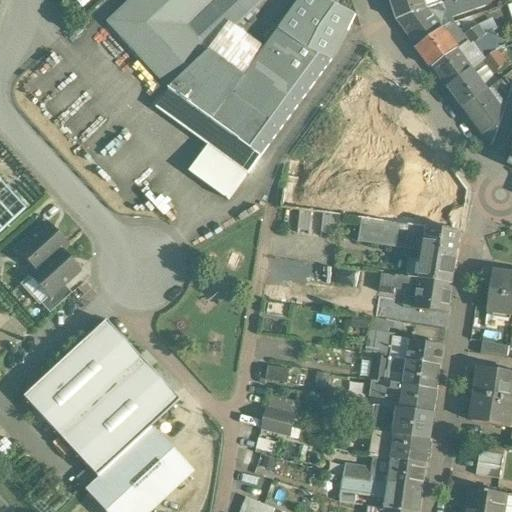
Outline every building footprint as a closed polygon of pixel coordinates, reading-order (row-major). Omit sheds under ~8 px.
[(245,77),(209,51),(186,27),(161,0),(132,0),(108,23),(169,89),(191,104),(222,127),(240,140),(240,141),(261,156),(293,112),(245,77)] [(161,0),(186,27),(214,0),(161,0)] [(218,0),(188,28),(209,51),(236,26),(264,0),(218,0)] [(300,0),(266,48),(245,77),(293,112),(332,60),(303,46),(325,0),(324,0),(300,0)] [(356,15),(325,0),(303,46),(332,60),(346,30),(348,31),(356,15)] [(390,0),(397,20),(428,9),(424,0),(390,0)] [(441,0),(424,0),(428,9),(443,3),(441,0)] [(472,0),(452,0),(443,3),(449,19),(476,10),(472,0)] [(428,9),(397,20),(398,20),(418,48),(442,29),(428,9)] [(442,29),(418,48),(433,68),(457,49),(458,50),(469,42),(464,35),(464,36),(454,24),(451,25),(443,30),(442,29)] [(266,48),(236,26),(209,51),(245,77),(266,48)] [(478,26),(464,35),(469,42),(472,45),(485,35),(478,26)] [(485,35),(472,45),(484,61),(498,51),(485,35)] [(457,49),(433,68),(448,88),(472,70),(458,50),(457,49)] [(498,51),(484,61),(493,74),(507,64),(498,51)] [(472,70),(448,88),(463,109),(488,90),(472,70)] [(503,78),(493,85),(498,92),(508,86),(503,78)] [(508,86),(498,92),(506,105),(511,89),(508,86)] [(488,90),(463,109),(491,146),(492,146),(498,130),(504,112),(488,90)] [(222,127),(190,172),(229,201),(261,156),(240,141),(240,140),(222,127)] [(396,224),(380,222),(377,244),(393,246),(396,225),(396,224)] [(45,224),(17,250),(35,270),(37,272),(59,251),(65,246),(45,224)] [(427,229),(396,225),(393,246),(424,251),(427,229)] [(461,233),(427,228),(427,229),(424,251),(457,256),(461,233)] [(59,251),(37,272),(35,270),(21,283),(22,285),(31,277),(49,296),(49,297),(63,285),(77,271),(59,251)] [(457,256),(424,251),(422,262),(420,280),(452,285),(453,285),(457,256)] [(422,262),(411,261),(408,278),(419,280),(420,280),(422,262)] [(511,274),(494,272),(488,312),(511,315),(511,274)] [(408,278),(382,274),(379,292),(394,294),(395,289),(411,291),(412,285),(418,285),(419,280),(408,278)] [(420,280),(419,280),(418,285),(414,309),(448,314),(452,285),(420,280)] [(63,285),(49,297),(49,296),(40,304),(49,314),(71,294),(63,285)] [(104,321),(22,398),(96,477),(150,427),(178,401),(104,321)] [(374,356),(391,359),(394,336),(394,334),(378,332),(374,356)] [(407,362),(410,341),(411,339),(394,336),(391,359),(407,362)] [(444,346),(410,341),(407,362),(441,367),(444,346)] [(509,347),(482,343),(480,354),(507,359),(509,347)] [(371,381),(387,383),(391,359),(374,356),(371,381)] [(391,359),(387,383),(404,386),(407,362),(391,359)] [(441,367),(407,362),(404,386),(437,391),(441,367)] [(262,378),(283,380),(285,368),(263,366),(262,378)] [(511,373),(480,368),(476,395),(511,401),(511,373)] [(385,400),(387,383),(371,381),(368,397),(385,400)] [(402,397),(404,386),(387,383),(385,400),(396,401),(397,396),(402,397)] [(437,391),(404,386),(402,397),(400,410),(434,415),(437,391)] [(511,411),(511,401),(476,395),(471,422),(509,428),(511,411)] [(375,407),(371,432),(374,432),(396,436),(400,410),(375,407)] [(296,416),(267,409),(261,431),(290,438),(296,416)] [(434,415),(400,410),(396,436),(430,440),(434,415)] [(150,427),(96,477),(128,511),(150,511),(193,473),(150,427)] [(396,436),(374,432),(373,441),(374,441),(372,458),(393,461),(393,460),(427,464),(430,440),(396,436)] [(280,443),(259,438),(256,449),(277,454),(280,443)] [(247,450),(243,463),(275,473),(279,460),(247,450)] [(475,469),(500,471),(501,454),(477,452),(475,469)] [(427,464),(393,460),(393,461),(389,485),(423,490),(427,464)] [(374,469),(346,465),(344,479),(372,483),(374,469)] [(387,499),(389,485),(372,483),(344,479),(342,493),(387,499)] [(419,511),(423,490),(389,485),(387,499),(385,510),(401,511),(419,511)] [(505,511),(508,495),(487,492),(486,493),(471,490),(468,511),(470,511),(505,511)] [(265,511),(268,506),(247,498),(243,508),(252,511),(265,511)]
